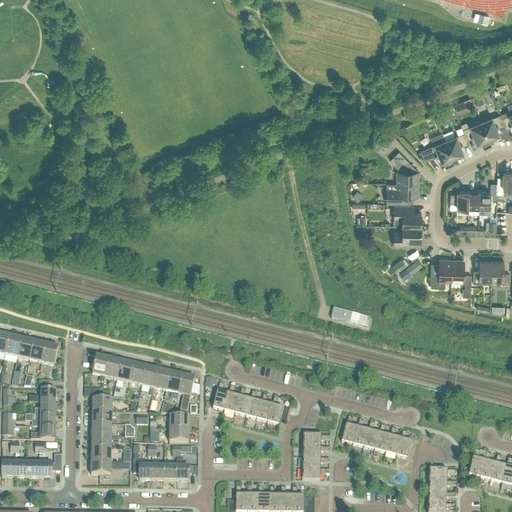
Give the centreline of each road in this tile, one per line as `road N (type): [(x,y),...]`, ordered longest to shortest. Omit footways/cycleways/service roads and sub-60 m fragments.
road 1 (residential): [(511,245),(454,244),(438,227),(441,183),(511,153)]
road 2 (residential): [(208,475),(283,476),(290,430),(303,425),(309,397)]
road 3 (residential): [(69,499),(71,342)]
road 4 (residential): [(208,502),(69,499)]
